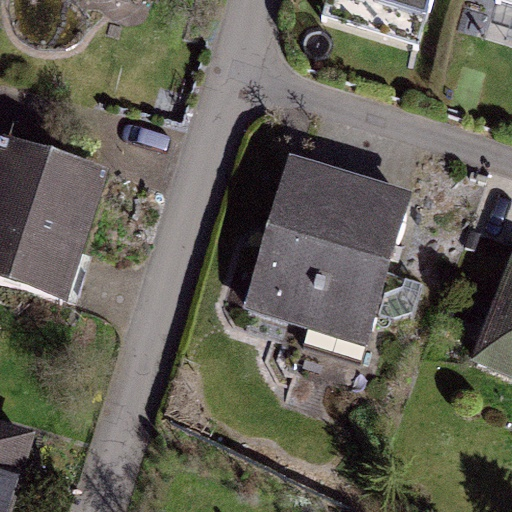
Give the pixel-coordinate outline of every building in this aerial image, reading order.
[(440,0),(332,0),(330,10),(429,39),(440,0)] [(511,0),(505,0),(503,11),(511,13),(511,0)] [(104,183),(0,152),(0,283),(69,303),(77,277),(104,183)] [(413,212),(289,172),(245,306),(369,346),(413,212)] [(511,266),(511,267),(476,365),(511,378),(511,266)] [(0,511),(8,511),(30,435),(0,426),(0,511)]
